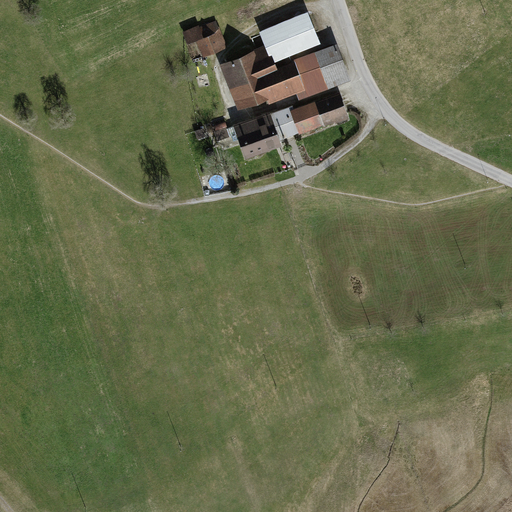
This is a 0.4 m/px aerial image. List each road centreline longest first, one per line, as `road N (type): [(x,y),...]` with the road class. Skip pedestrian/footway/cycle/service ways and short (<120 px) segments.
road 1 (unclassified): [(511,181),(420,138),(389,114),(363,73),(337,0)]
road 2 (track): [(383,107),(359,139),(291,181)]
